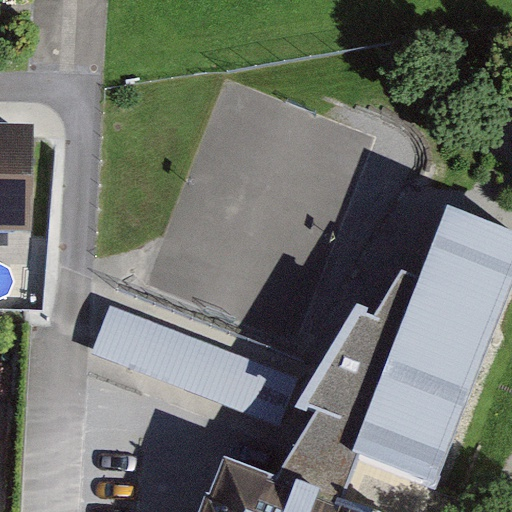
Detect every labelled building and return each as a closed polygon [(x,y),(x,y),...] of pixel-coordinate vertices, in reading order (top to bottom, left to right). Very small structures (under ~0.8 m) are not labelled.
[(97,0),(27,0),(26,11),(96,17),(97,0)] [(54,166),(0,164),(0,272),(52,273),(54,166)] [(317,424),(276,494),(324,511),(341,511),(357,471),(435,501),(511,298),(511,248),(447,224),(421,294),(402,287),(379,329),(361,324),(305,419),(317,424)] [(295,386),(113,313),(95,358),(277,431),(295,386)] [(324,511),(276,494),(225,476),(211,511),(324,511)]
